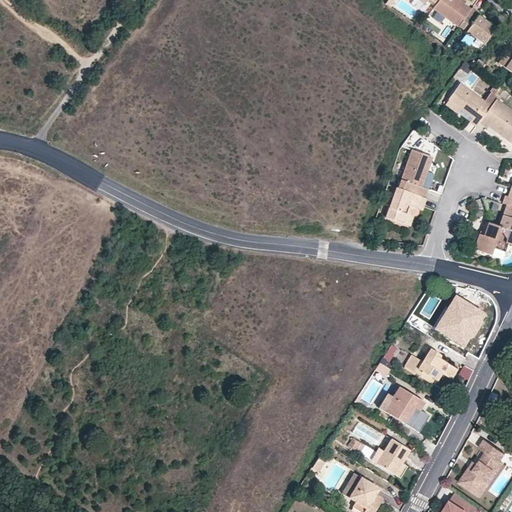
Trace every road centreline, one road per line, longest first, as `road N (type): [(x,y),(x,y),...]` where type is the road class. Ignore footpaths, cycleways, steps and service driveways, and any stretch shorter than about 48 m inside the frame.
road 1 (residential): [(432,264),(214,230),(33,145)]
road 2 (residential): [(414,511),(511,313)]
road 3 (unclassified): [(138,0),(33,145)]
road 4 (residential): [(427,117),(466,144),(472,164),(432,264)]
